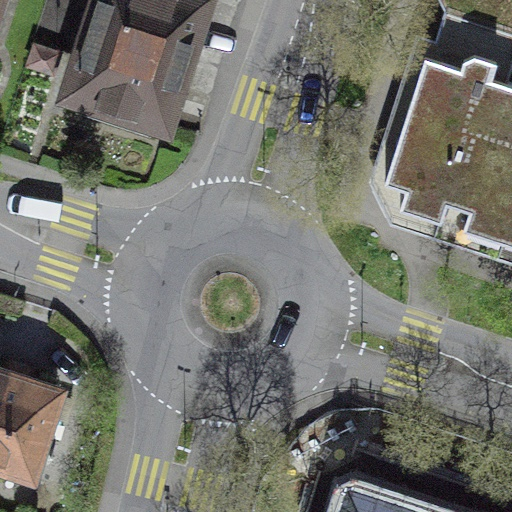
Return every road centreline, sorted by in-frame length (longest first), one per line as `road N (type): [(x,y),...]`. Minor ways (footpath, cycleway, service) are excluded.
road 1 (tertiary): [(315,0),(245,216)]
road 2 (residential): [(313,323),(511,388)]
road 3 (residential): [(151,271),(0,222)]
road 4 (tertiary): [(313,323),(313,276),(303,255),(285,234),(245,216)]
road 5 (tertiary): [(203,380),(260,379),(301,348),(313,323)]
road 6 (tertiary): [(203,380),(168,511)]
road 7 (tertiary): [(151,271),(146,299),(159,345),(203,380)]
